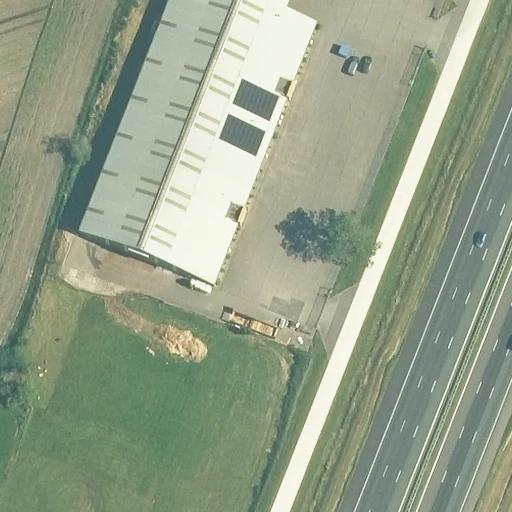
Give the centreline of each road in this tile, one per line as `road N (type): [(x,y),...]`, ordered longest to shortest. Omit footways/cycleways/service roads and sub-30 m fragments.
road 1 (unclassified): [(279,511),(479,0)]
road 2 (motorway): [(511,168),(378,511)]
road 3 (motorway): [(444,511),(511,337)]
